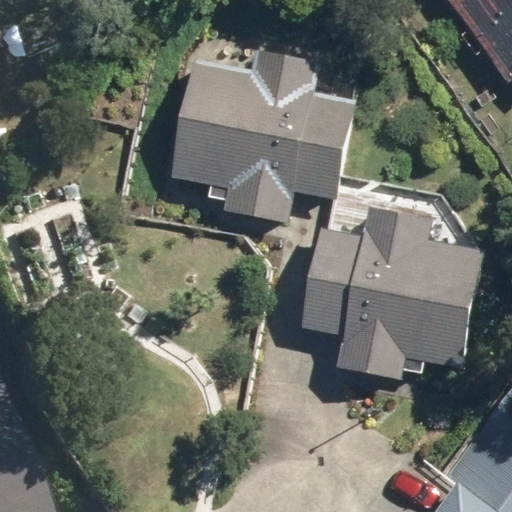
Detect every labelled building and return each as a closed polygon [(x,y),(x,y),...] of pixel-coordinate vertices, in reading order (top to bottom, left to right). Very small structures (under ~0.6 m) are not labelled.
[(511,0),(461,0),(511,70),(511,0)] [(325,92),(330,64),(268,51),(264,70),(204,59),(178,191),(238,203),(236,210),(299,223),(305,192),(348,199),(365,100),(325,92)] [(413,377),(415,358),(476,370),(498,250),(440,239),(444,220),(382,208),(377,236),(333,228),(316,324),(359,332),(353,368),(413,377)] [(0,511),(53,511),(2,378),(0,378),(0,511)] [(511,511),(511,423),(450,511),(511,511)]
